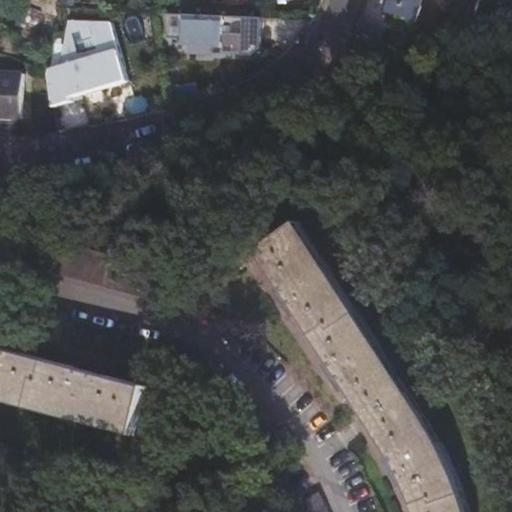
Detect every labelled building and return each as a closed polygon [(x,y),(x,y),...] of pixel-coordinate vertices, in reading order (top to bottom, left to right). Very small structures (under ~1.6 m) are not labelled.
[(413,18),(419,0),(383,0),(381,7),(413,18)] [(346,54),(370,48),(380,20),(356,11),(350,30),(337,49),(346,54)] [(184,35),(184,46),(264,48),(264,14),(169,12),(168,34),(184,35)] [(129,79),(114,21),(71,20),(62,63),(71,94),(129,79)] [(20,72),(0,71),(0,115),(19,116),(20,72)] [(0,259),(152,299),(157,284),(175,289),(180,272),(143,261),(144,257),(108,247),(106,252),(0,224),(0,259)] [(468,511),(466,503),(460,487),(454,474),(434,442),(301,230),(262,254),(334,366),(409,486),(415,497),(420,511),(468,511)] [(0,394),(132,430),(144,387),(92,373),(10,351),(0,348),(0,394)] [(327,511),(321,501),(301,511),(327,511)]
